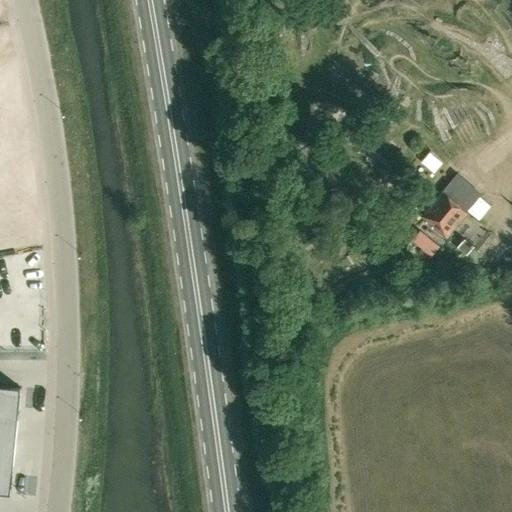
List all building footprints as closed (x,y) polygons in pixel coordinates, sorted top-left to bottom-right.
[(474,167),(486,150),(477,143),(465,160),(474,167)] [(511,190),(511,153),(494,178),(511,190)] [(448,235),(465,213),(440,193),(421,217),(441,234),(443,231),(448,235)] [(420,231),(412,240),(431,256),(439,246),(420,231)] [(0,492),(11,494),(13,463),(14,463),(18,418),(18,417),(21,387),(0,385),(0,492)]
